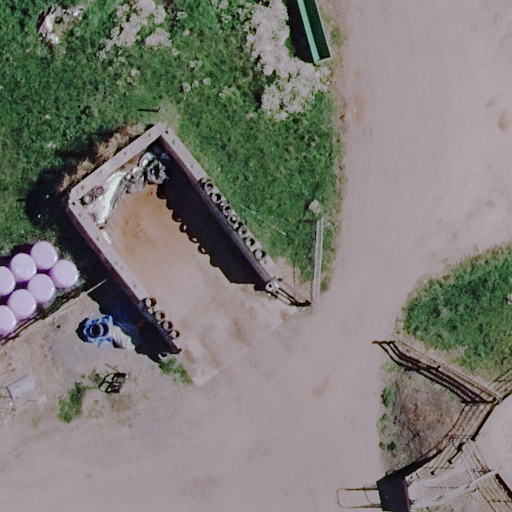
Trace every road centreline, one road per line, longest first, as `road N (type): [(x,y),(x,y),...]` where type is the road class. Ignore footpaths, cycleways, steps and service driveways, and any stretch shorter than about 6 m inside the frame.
road 1 (track): [(480,511),(426,439),(481,0)]
road 2 (track): [(426,439),(0,474)]
